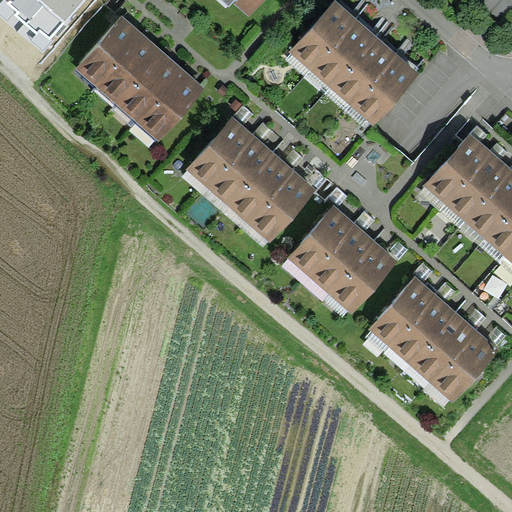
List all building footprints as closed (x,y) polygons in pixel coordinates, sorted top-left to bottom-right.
[(24,18),(40,0),(6,0),(5,2),(24,18)] [(40,0),(24,18),(44,35),(73,0),(40,0)] [(238,0),(248,9),(255,0),(238,0)] [(309,66),(349,19),(329,2),(289,49),(309,66)] [(370,36),(349,19),(309,66),(329,83),(370,36)] [(96,86),(136,39),(116,21),(76,69),(96,86)] [(390,54),(370,36),(329,83),(350,101),(390,54)] [(156,56),(136,39),(96,86),(116,103),(156,56)] [(410,71),(390,54),(350,101),(370,118),(410,71)] [(176,73),(156,56),(116,103),(136,120),(176,73)] [(197,90),(176,73),(136,120),(157,137),(197,90)] [(207,186),(247,139),(227,122),(187,169),(207,186)] [(444,201),(484,154),(464,137),(423,184),(444,201)] [(268,156),(247,139),(207,186),(227,203),(268,156)] [(504,171),(484,154),(444,201),(464,218),(504,171)] [(288,173),(268,156),(227,203),(248,220),(288,173)] [(511,202),(511,177),(504,171),(464,218),(484,235),(511,202)] [(308,190),(288,173),(248,220),(268,237),(308,190)] [(511,243),(511,202),(484,235),(504,253),(511,243)] [(309,273),(349,225),(329,208),(289,255),(309,273)] [(369,243),(349,225),(309,273),(329,290),(369,243)] [(390,260),(369,243),(329,290),(349,307),(390,260)] [(389,346),(429,299),(409,282),(369,329),(389,346)] [(449,316),(429,299),(389,346),(409,363),(449,316)] [(470,333),(449,316),(409,363),(429,380),(470,333)] [(490,350),(470,333),(429,380),(450,397),(490,350)]
